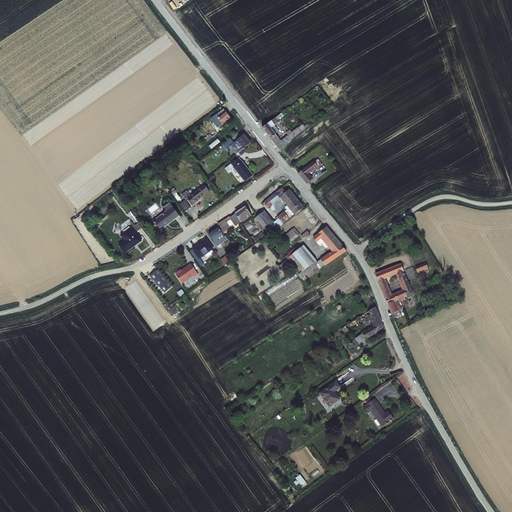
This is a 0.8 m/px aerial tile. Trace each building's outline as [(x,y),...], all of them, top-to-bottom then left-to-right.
[(220,117),(227,112),(224,109),(217,114),(220,117)] [(219,127),(231,118),(227,112),(220,117),(218,118),(220,121),(216,124),(207,131),(210,135),(205,138),(207,142),(221,130),(219,127)] [(282,117),(280,114),(262,128),(281,151),(297,135),(309,126),(308,124),(304,126),(303,124),(299,128),(298,127),(292,132),(288,135),(281,140),(272,128),(279,122),(278,122),(277,121),(279,120),(282,117)] [(229,146),(236,154),(238,153),(244,148),(251,143),(245,134),(236,140),(237,141),(234,143),(229,146)] [(229,146),(234,143),(230,139),(222,145),(223,145),(225,149),(226,149),(229,146)] [(239,157),(225,168),(228,172),(234,168),(245,182),(253,175),(239,157)] [(314,161),(298,174),(307,184),(313,179),(309,174),(318,167),(314,162),(314,161)] [(187,202),(189,200),(193,204),(204,196),(204,195),(210,191),(205,185),(191,196),(187,191),(182,195),(186,200),(180,204),(185,212),(191,207),(187,202)] [(292,192),(290,189),(286,192),(283,195),(280,197),(281,198),(287,206),(294,214),(295,215),(305,207),(299,201),(292,192)] [(280,197),(283,195),(279,190),(275,193),(264,202),(269,208),(281,198),(280,197)] [(170,203),(164,208),(166,211),(154,220),(161,231),(180,216),(170,203)] [(294,214),(287,206),(285,207),(287,210),(284,212),(289,218),(294,214)] [(245,208),(235,214),(241,222),(241,223),(251,216),(245,208)] [(274,222),(264,211),(256,218),(267,232),(270,235),(283,225),(282,224),(279,219),(274,222)] [(279,219),(282,224),(289,218),(284,212),(284,211),(277,217),(279,219)] [(229,216),(217,225),(223,233),(231,228),(230,227),(227,222),(230,220),(234,224),(235,226),(241,222),(235,214),(230,217),(229,216)] [(267,232),(256,218),(253,220),(265,234),(267,232)] [(329,253),(320,259),(321,260),(325,266),(347,252),(342,246),(343,245),(327,226),(313,238),(317,243),(321,239),(328,247),(332,252),(330,252),(331,253),(329,254),(329,253)] [(118,245),(125,253),(142,241),(131,227),(120,235),(124,240),(118,245)] [(224,237),(218,228),(208,235),(212,240),(217,246),(227,239),(225,236),(224,237)] [(292,229),(280,239),(286,246),(298,236),(292,229)] [(266,237),(262,233),(253,239),(257,243),(266,237)] [(197,245),(192,249),(192,250),(198,259),(199,260),(206,255),(212,250),(214,249),(206,238),(201,242),(201,243),(198,246),(197,245)] [(321,239),(317,243),(320,246),(322,244),(326,249),(328,247),(321,239)] [(289,257),(301,248),(298,245),(287,254),(288,255),(285,257),(288,260),(290,258),(289,257)] [(301,248),(289,257),(290,258),(294,263),(297,267),(305,276),(314,269),(315,271),(315,272),(315,273),(321,268),(317,262),(317,261),(304,245),(301,248)] [(198,259),(192,250),(190,251),(204,271),(205,270),(197,259),(198,259)] [(290,258),(288,260),(279,266),(283,271),(294,263),(290,258)] [(426,263),(415,267),(418,273),(429,269),(426,263)] [(175,273),(182,284),(194,276),(195,277),(198,275),(190,264),(181,270),(180,269),(175,273)] [(401,264),(376,274),(381,285),(387,283),(386,279),(396,275),(402,290),(392,294),(389,287),(383,289),(388,304),(394,302),(394,303),(399,300),(399,302),(400,302),(406,300),(405,298),(407,297),(408,298),(414,296),(401,264)] [(305,276),(297,267),(296,268),(300,273),(298,275),(301,279),(305,276)] [(158,270),(151,276),(165,294),(173,287),(158,270)] [(394,302),(388,304),(392,314),(394,314),(394,316),(395,318),(401,316),(399,311),(403,309),(402,307),(401,308),(399,302),(399,300),(394,303),(394,302)] [(362,333),(363,334),(367,340),(376,334),(377,332),(384,328),(376,307),(369,312),(371,317),(370,317),(373,326),(362,333)] [(350,333),(345,327),(341,330),(345,336),(350,333)] [(363,334),(349,343),(356,352),(361,349),(370,343),(367,340),(363,334)] [(336,381),(319,393),(329,408),(341,399),(335,392),(342,388),(336,381)] [(371,412),(382,428),(390,422),(391,423),(394,420),(388,411),(385,413),(375,399),(373,401),(368,404),(367,405),(367,404),(363,407),(368,414),(371,412)] [(295,478),(297,481),(298,480),(302,487),(306,484),(301,474),(295,478)]
